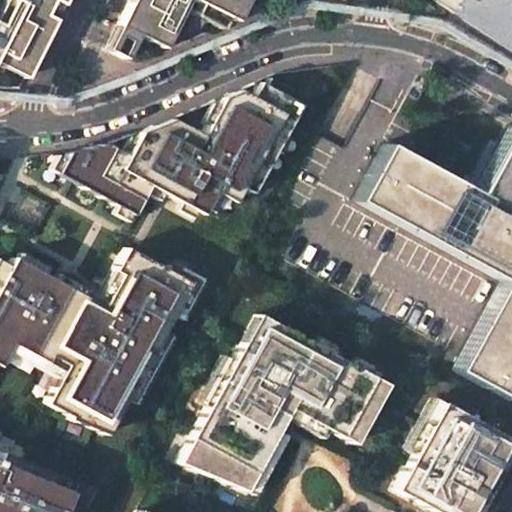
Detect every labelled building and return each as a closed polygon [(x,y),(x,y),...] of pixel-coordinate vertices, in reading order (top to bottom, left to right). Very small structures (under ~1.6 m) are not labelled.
[(0,60),(26,73),(62,0),(6,0),(0,12),(0,60)] [(242,0),(126,0),(104,45),(124,55),(129,57),(139,58),(144,59),(188,40),(218,27),(223,16),(232,21),(242,0)] [(511,0),(428,0),(511,54),(511,0)] [(0,67),(23,79),(26,73),(0,60),(0,67)] [(346,63),(297,69),(301,95),(322,107),(346,63)] [(236,184),(250,192),(266,163),(273,167),(287,141),(278,136),(297,104),(282,96),(287,88),(268,76),(255,82),(103,144),(49,154),(37,177),(60,189),(65,180),(103,200),(98,210),(123,224),(140,194),(193,223),(205,201),(222,210),(236,184)] [(380,145),(350,200),(498,281),(450,370),(505,400),(511,387),(511,163),(475,143),(453,185),(380,145)] [(0,355),(35,373),(24,394),(65,415),(58,433),(82,443),(90,428),(102,434),(121,398),(141,408),(156,380),(143,374),(151,359),(164,366),(177,340),(158,330),(171,305),(179,308),(200,267),(170,251),(161,268),(119,247),(115,255),(105,250),(92,275),(102,280),(90,302),(45,279),(53,263),(16,245),(7,264),(0,260),(0,355)] [(246,346),(262,319),(253,314),(238,342),(246,346)] [(240,490),(285,408),(349,444),(381,384),(262,319),(246,346),(238,342),(172,462),(240,490)] [(430,511),(472,511),(510,443),(438,403),(390,490),(430,511)] [(0,511),(71,511),(85,486),(0,450),(0,511)]
